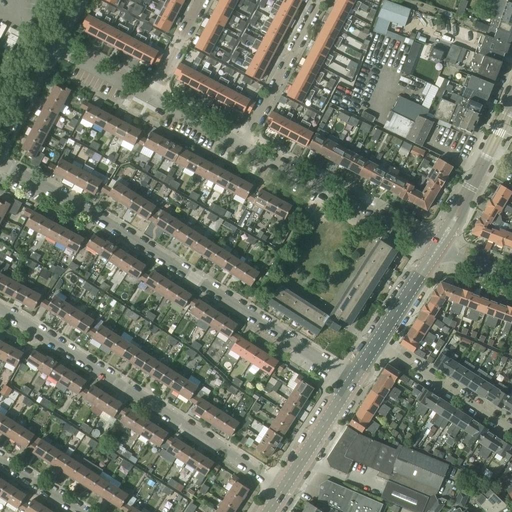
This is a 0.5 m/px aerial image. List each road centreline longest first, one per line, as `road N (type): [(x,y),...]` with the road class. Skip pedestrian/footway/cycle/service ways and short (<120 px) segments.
road 1 (residential): [(354,378),(0,164)]
road 2 (residential): [(0,311),(283,489)]
road 3 (residential): [(241,146),(438,248)]
road 4 (residential): [(320,0),(241,146)]
road 5 (residential): [(438,248),(511,100)]
road 6 (residential): [(377,343),(511,427)]
road 7 (residential): [(283,489),(354,378)]
